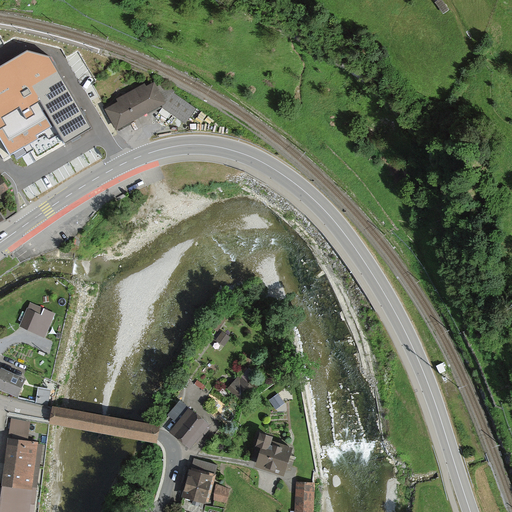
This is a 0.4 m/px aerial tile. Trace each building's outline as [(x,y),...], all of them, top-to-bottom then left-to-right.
[(0,136),(10,154),(37,138),(35,135),(55,124),(65,142),(90,128),(49,58),(27,52),(0,67),(0,136)] [(154,84),(107,110),(117,128),(164,102),(187,119),(195,108),(162,84),(154,84)] [(2,180),(0,181),(0,223),(8,219),(0,207),(0,197),(10,191),(2,180)] [(54,314),(30,303),(20,326),(43,337),(54,314)] [(230,338),(222,332),(216,341),(224,346),(230,338)] [(247,368),(228,390),(241,402),(253,388),(248,383),(256,375),(247,368)] [(26,381),(3,372),(0,378),(0,387),(21,395),(26,381)] [(165,426),(193,450),(214,426),(185,402),(165,426)] [(281,440),(263,435),(255,465),(292,475),(298,452),(279,447),(281,440)] [(41,442),(12,439),(8,485),(36,488),(41,442)] [(220,467),(199,462),(190,498),(199,501),(198,505),(205,507),(206,502),(229,507),(233,491),(216,487),(220,467)] [(317,511),(319,484),(300,483),(298,511),(317,511)] [(34,511),(36,488),(8,485),(4,511),(34,511)]
